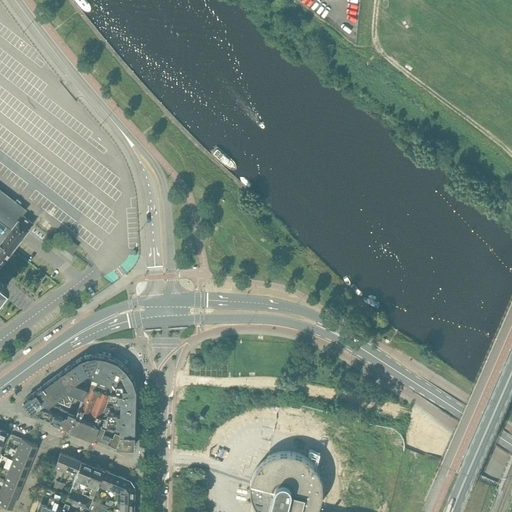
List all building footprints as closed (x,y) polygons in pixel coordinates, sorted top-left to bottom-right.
[(0,309),(3,305),(3,300),(0,295),(0,293),(3,290),(7,284),(0,278),(0,265),(11,251),(19,241),(32,223),(0,197),(0,309)] [(73,263),(77,257),(50,236),(46,242),(73,263)] [(67,237),(62,244),(73,253),(78,246),(67,237)] [(94,354),(83,356),(88,372),(93,374),(97,362),(97,354),(94,354)] [(94,376),(90,386),(94,388),(95,386),(96,387),(100,379),(111,384),(115,385),(119,375),(121,371),(125,366),(117,360),(107,356),(106,355),(97,354),(97,362),(93,374),(92,376),(94,376)] [(69,365),(63,370),(71,381),(77,383),(80,379),(84,376),(88,372),(83,356),(75,361),(73,363),(69,365)] [(107,404),(106,406),(110,406),(110,401),(116,401),(116,407),(121,407),(121,408),(137,408),(137,402),(137,389),(134,378),(133,377),(130,372),(127,367),(125,366),(121,371),(119,375),(122,376),(126,383),(129,389),(124,389),(124,386),(117,385),(117,393),(112,394),(111,394),(111,395),(109,401),(107,404)] [(63,370),(54,376),(64,389),(75,393),(84,397),(84,395),(87,387),(77,383),(71,381),(63,370)] [(54,376),(45,383),(56,398),(60,402),(71,406),(73,399),(75,393),(64,389),(54,376)] [(45,383),(35,390),(36,391),(45,402),(49,403),(50,403),(54,400),(60,402),(56,398),(45,383)] [(81,403),(79,408),(85,410),(90,413),(97,415),(102,417),(106,406),(107,404),(109,401),(111,395),(94,388),(90,386),(88,386),(87,387),(84,395),(84,397),(81,403)] [(25,403),(24,404),(27,409),(29,408),(31,412),(37,414),(40,406),(45,402),(36,391),(25,399),(25,400),(24,401),(25,403)] [(40,406),(37,414),(49,419),(50,419),(60,423),(63,415),(65,410),(54,406),(52,411),(47,409),(49,403),(45,402),(40,406)] [(99,424),(99,425),(105,427),(108,426),(115,427),(115,431),(120,434),(135,434),(136,434),(136,421),(137,408),(121,408),(121,407),(116,407),(115,407),(114,413),(108,413),(108,414),(108,419),(102,419),(99,424)] [(78,409),(76,415),(82,417),(85,410),(79,408),(78,409)] [(63,415),(60,423),(70,427),(70,428),(71,428),(76,415),(69,412),(65,410),(63,415)] [(76,415),(71,428),(78,431),(86,434),(94,437),(99,425),(99,424),(94,422),(91,421),(83,418),(82,417),(76,415)] [(99,425),(94,437),(101,439),(109,442),(119,446),(120,434),(115,431),(105,427),(99,425)] [(0,455),(9,433),(0,428),(0,455)] [(20,442),(17,448),(33,455),(37,444),(12,434),(10,438),(20,442)] [(120,434),(119,446),(128,446),(127,448),(132,449),(132,447),(134,447),(134,444),(135,444),(135,434),(120,434)] [(29,465),(33,455),(17,448),(13,459),(29,465)] [(323,511),(315,510),(317,507),(319,504),(320,501),(321,498),(322,495),(322,491),(323,488),(323,484),(322,481),(322,478),(321,475),(320,473),(318,470),(317,468),(315,465),(313,463),(311,461),(309,459),(306,457),(304,455),(301,454),(298,453),(295,452),(292,451),(289,451),(286,451),(283,451),(279,451),(276,452),(273,453),(271,454),(268,456),(267,456),(264,458),(262,460),(259,463),(257,465),(255,468),(254,471),(252,474),(251,477),(250,480),(250,483),(250,487),(250,490),(250,493),(251,497),(252,500),(253,503),(255,506),(253,511),(323,511)] [(60,452),(54,468),(64,472),(70,456),(60,452)] [(70,456),(64,472),(75,476),(82,460),(70,456)] [(13,459),(9,469),(25,476),(29,465),(13,459)] [(75,476),(69,493),(76,496),(89,463),(82,460),(75,476)] [(350,460),(349,508),(366,511),(413,511),(431,470),(410,461),(350,460)] [(89,463),(76,496),(80,497),(84,499),(97,466),(89,463)] [(97,466),(84,499),(91,502),(92,499),(94,494),(98,483),(104,469),(97,466)] [(9,469),(4,480),(20,486),(25,476),(9,469)] [(104,469),(98,483),(104,486),(102,489),(107,491),(108,490),(114,474),(104,469)] [(114,474),(108,490),(111,491),(115,493),(117,489),(120,490),(124,487),(126,490),(132,491),(132,489),(134,489),(134,486),(129,480),(117,475),(114,474)] [(4,480),(0,490),(16,497),(20,486),(4,480)] [(35,511),(60,511),(62,509),(56,507),(61,493),(60,492),(56,491),(46,487),(46,488),(43,494),(50,496),(47,503),(40,501),(35,511)] [(115,493),(115,494),(118,496),(118,500),(133,501),(134,489),(132,489),(132,491),(126,490),(124,487),(120,490),(117,489),(115,493)] [(0,502),(12,507),(16,497),(0,490),(0,502)] [(62,509),(60,511),(86,511),(88,509),(91,502),(84,499),(80,497),(76,496),(69,493),(62,509)] [(91,502),(88,509),(93,511),(105,511),(106,509),(108,506),(105,505),(105,504),(92,499),(91,502)] [(114,506),(114,511),(122,511),(133,511),(133,501),(118,500),(115,500),(115,506),(114,506)]
